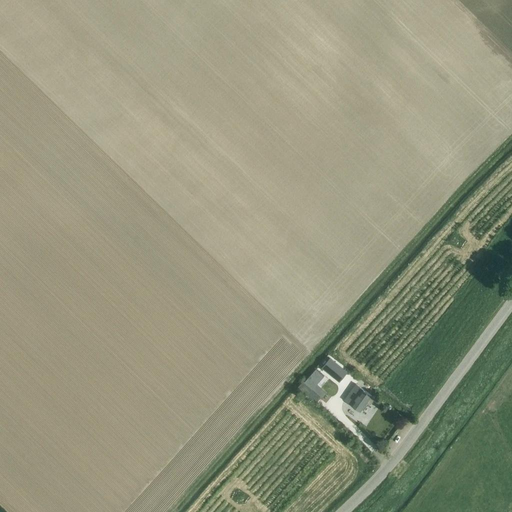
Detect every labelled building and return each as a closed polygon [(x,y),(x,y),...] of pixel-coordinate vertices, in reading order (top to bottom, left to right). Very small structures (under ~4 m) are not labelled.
[(340,382),(348,372),(330,357),(322,367),(340,382)] [(316,368),(309,376),(317,383),(325,375),(316,368)] [(303,380),(298,386),(308,395),(313,389),(309,386),(303,381),(303,380)] [(371,396),(372,395),(356,384),(344,400),(360,411),(366,403),(368,404),(371,404),(374,400),(373,397),(371,396)] [(372,405),(367,415),(373,419),(379,409),(372,405)]
